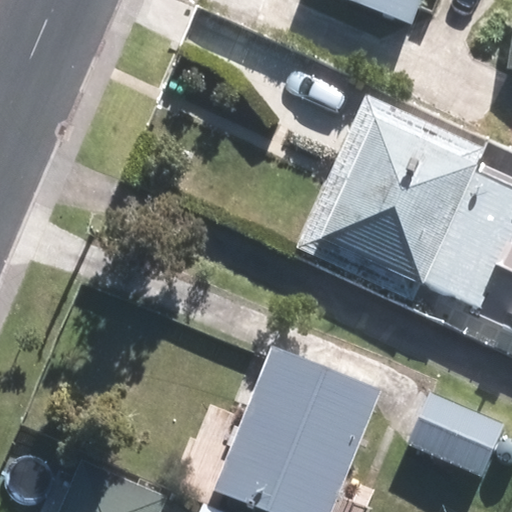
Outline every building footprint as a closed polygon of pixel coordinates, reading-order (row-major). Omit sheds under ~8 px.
[(409,0),(325,0),(400,27),(409,0)] [(466,159),(359,114),(299,254),(406,299),(466,159)] [(511,232),(511,195),(472,178),(423,290),(477,313),(511,232)] [(323,511),(371,392),(278,356),(220,501),(248,511),(323,511)] [(501,430),(431,400),(409,452),(479,481),(501,430)] [(150,511),(75,479),(59,511),(150,511)]
